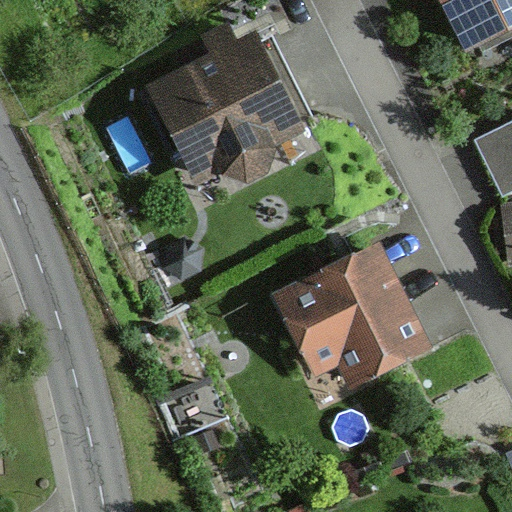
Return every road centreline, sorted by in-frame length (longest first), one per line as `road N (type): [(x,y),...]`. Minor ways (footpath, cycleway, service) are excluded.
road 1 (residential): [(334,0),(511,343)]
road 2 (tertiary): [(104,511),(62,321),(0,180)]
